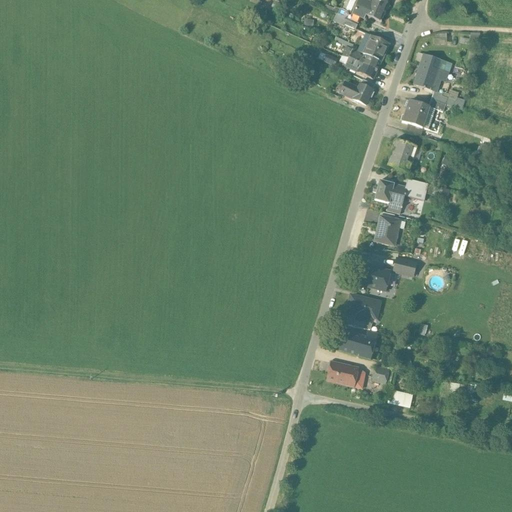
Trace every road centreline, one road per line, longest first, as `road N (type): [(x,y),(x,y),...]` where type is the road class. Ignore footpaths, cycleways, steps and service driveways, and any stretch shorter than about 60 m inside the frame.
road 1 (unclassified): [(425,0),(301,395)]
road 2 (track): [(301,395),(0,367)]
road 3 (unclassified): [(511,440),(301,395)]
road 4 (unclassified): [(301,395),(271,511)]
